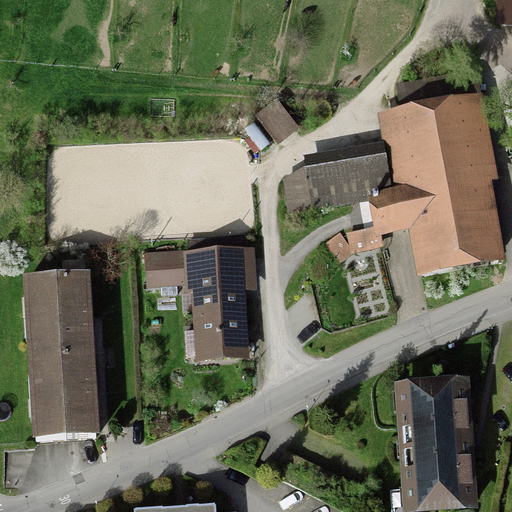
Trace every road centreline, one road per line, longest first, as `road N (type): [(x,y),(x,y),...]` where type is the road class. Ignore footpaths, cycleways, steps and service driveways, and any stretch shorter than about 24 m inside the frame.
road 1 (residential): [(511,295),(16,511)]
road 2 (track): [(275,177),(393,79),(429,37),(441,0)]
